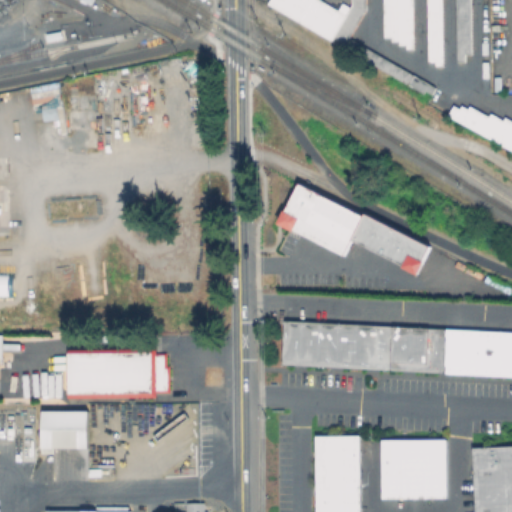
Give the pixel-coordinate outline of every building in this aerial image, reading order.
[(367,0),(367,7),(350,37),(436,87),(433,94),(427,91),(425,94),(270,4),(272,0),(322,0),(339,10),(343,3),(350,7),(352,3),(352,0),(367,0)] [(414,0),(415,48),(408,48),(408,44),(401,44),(401,40),(393,41),(393,36),(386,36),(385,0),(414,0)] [(443,0),(444,65),(436,66),(436,61),(429,61),(428,0),(443,0)] [(472,0),(473,53),(466,53),(466,61),(458,61),(457,0),(472,0)] [(124,125),(114,127),(112,111),(121,110),(118,90),(129,88),(134,114),(122,116),(124,125)] [(511,120),(502,116),(499,122),(454,99),(444,118),(511,151),(511,120)] [(302,184),(367,218),(369,215),(430,247),(417,273),(354,240),(346,255),(282,222),(302,184)] [(511,332),(511,377),(284,366),(286,322),(511,332)] [(157,353),(157,395),(70,396),(69,348),(157,347),(157,353)] [(157,391),(157,353),(167,353),(167,364),(170,364),(170,391),(157,391)] [(86,447),(87,410),(41,410),(40,453),(53,453),(53,447),(86,447)] [(314,435),(314,511),(358,511),(358,435),(314,435)] [(380,439),(381,498),(446,497),(445,438),(380,439)] [(511,511),(511,445),(472,447),(473,511),(511,511)] [(205,501),(206,511),(208,511),(176,511),(176,510),(188,510),(187,502),(205,501)]
